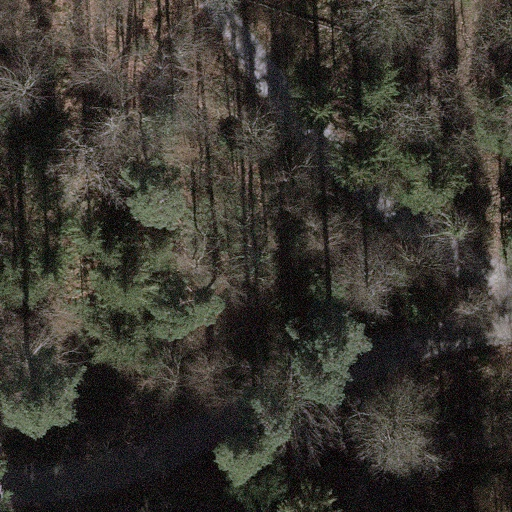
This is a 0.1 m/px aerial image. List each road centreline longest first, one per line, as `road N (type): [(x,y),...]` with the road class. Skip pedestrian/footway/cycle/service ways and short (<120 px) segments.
road 1 (track): [(0,486),(85,478),(511,300)]
road 2 (track): [(511,278),(358,194),(216,0)]
